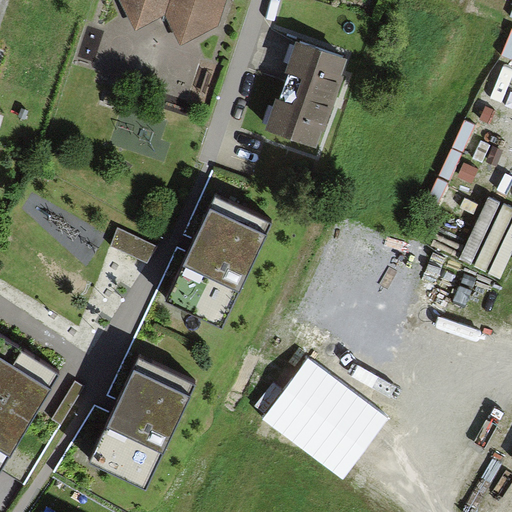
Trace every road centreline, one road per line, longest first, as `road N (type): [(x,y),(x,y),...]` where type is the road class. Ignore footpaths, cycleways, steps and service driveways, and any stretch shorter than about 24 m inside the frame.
road 1 (unknown): [(511,359),(441,352),(314,289),(291,337),(289,370),(299,394),(448,511)]
road 2 (residential): [(256,0),(207,161)]
